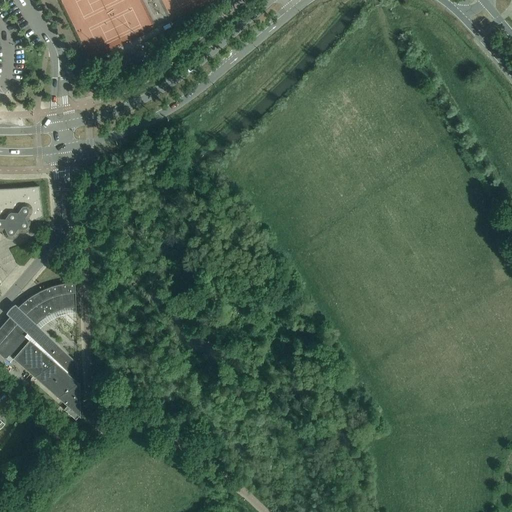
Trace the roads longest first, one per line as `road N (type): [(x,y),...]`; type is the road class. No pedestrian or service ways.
road 1 (secondary): [(60,150),(167,111),(293,6)]
road 2 (secondary): [(270,0),(152,95),(59,125)]
road 3 (unclassified): [(0,305),(56,238),(60,150)]
road 4 (unclassified): [(59,125),(58,57),(22,0)]
